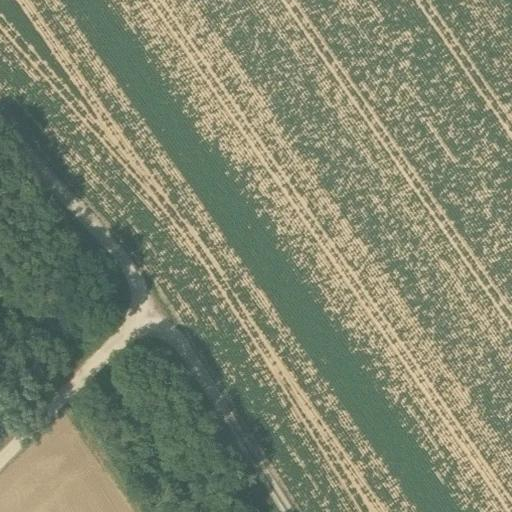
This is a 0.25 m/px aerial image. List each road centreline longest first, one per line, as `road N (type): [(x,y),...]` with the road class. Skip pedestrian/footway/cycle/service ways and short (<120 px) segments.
road 1 (track): [(0,458),(154,307),(0,122)]
road 2 (track): [(154,307),(283,511)]
